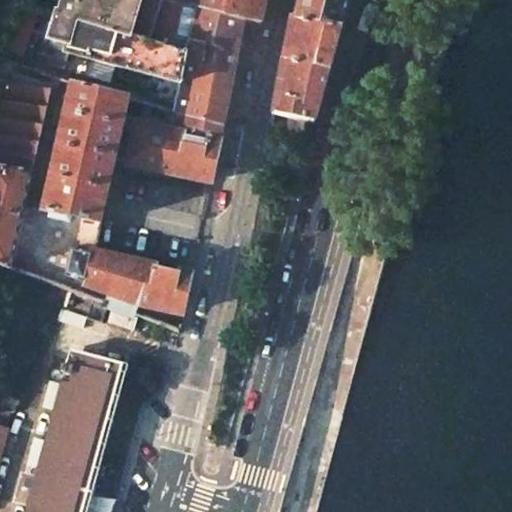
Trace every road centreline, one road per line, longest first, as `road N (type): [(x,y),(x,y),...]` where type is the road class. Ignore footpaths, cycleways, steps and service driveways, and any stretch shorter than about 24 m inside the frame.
road 1 (primary): [(242,511),(387,0)]
road 2 (residential): [(280,0),(206,339),(161,501)]
